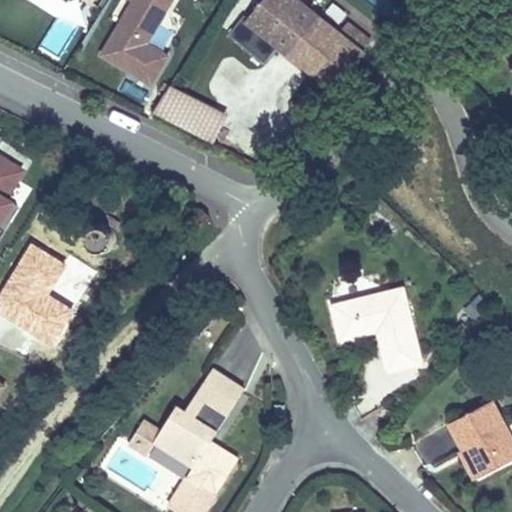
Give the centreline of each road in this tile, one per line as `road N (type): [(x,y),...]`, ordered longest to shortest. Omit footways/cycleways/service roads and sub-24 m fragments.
road 1 (residential): [(0,81),(255,211)]
road 2 (track): [(0,494),(114,340),(174,280)]
road 3 (residential): [(390,72),(255,211)]
road 4 (residential): [(324,406),(252,284),(244,233)]
road 5 (residential): [(390,72),(511,221)]
road 6 (residential): [(426,511),(324,406)]
road 7 (residential): [(256,511),(324,406)]
